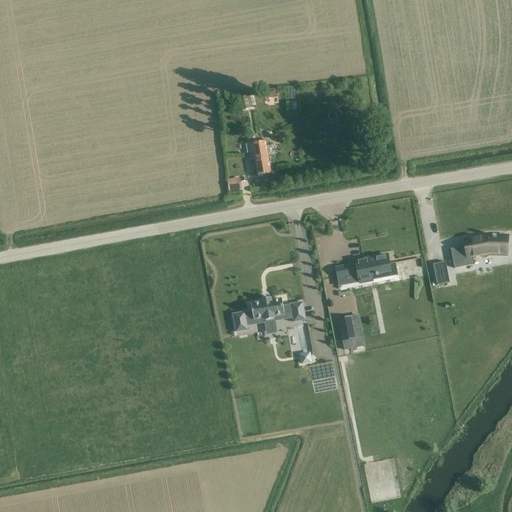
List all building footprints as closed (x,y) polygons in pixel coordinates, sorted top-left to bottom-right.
[(277,90),(264,90),(264,99),(277,98),(277,90)] [(253,108),(251,96),(239,98),(233,99),(235,108),(241,107),(242,110),(253,108)] [(335,109),(328,110),(328,119),(336,118),(335,109)] [(270,174),(266,142),(252,144),(253,153),(249,153),(251,161),(254,161),(257,176),(270,174)] [(227,180),(229,192),(230,192),(241,190),(240,178),(228,180),(227,180)] [(465,247),(451,250),(454,268),(474,265),(473,258),(491,255),(500,255),(499,237),(488,237),(464,241),(465,247)] [(358,285),(373,282),(372,280),(397,275),(395,263),(389,264),(387,253),(363,258),(353,260),(354,263),(334,267),(337,279),(356,275),(358,285)] [(445,262),(434,264),(438,285),(449,282),(445,262)] [(253,311),(232,315),(235,329),(235,332),(247,330),(246,321),(264,318),(265,321),(274,319),(273,317),(291,313),(292,313),(294,322),(305,320),(303,303),(289,305),(282,306),(282,302),(282,301),(282,300),(271,301),(271,300),(261,301),(261,303),(252,304),(253,311)] [(351,316),(337,319),(341,342),(343,342),(355,339),(351,316)] [(310,353),(300,354),(302,365),(312,363),(310,353)]
